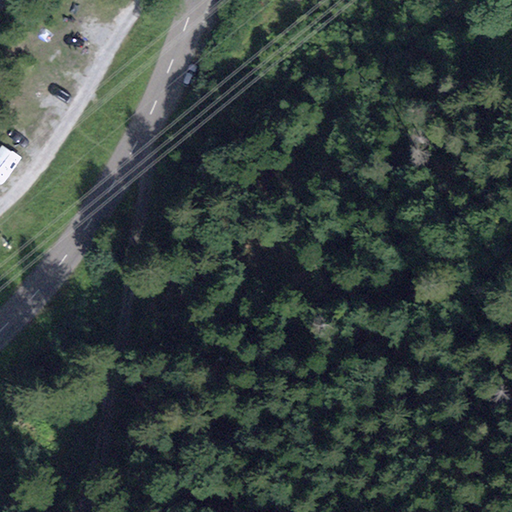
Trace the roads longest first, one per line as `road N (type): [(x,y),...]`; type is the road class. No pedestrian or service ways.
road 1 (tertiary): [(196,0),(129,157),(46,278),(0,326)]
road 2 (track): [(141,0),(40,170),(0,206)]
